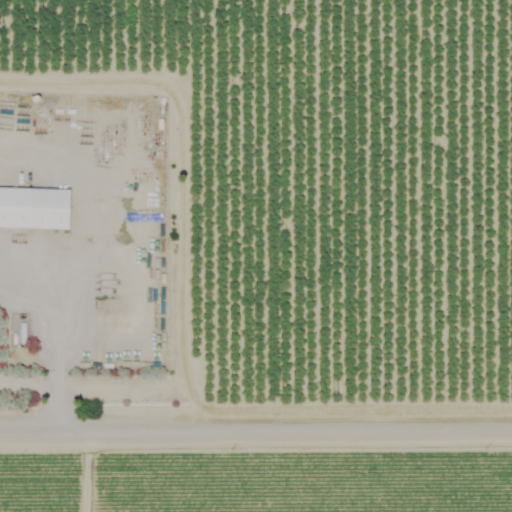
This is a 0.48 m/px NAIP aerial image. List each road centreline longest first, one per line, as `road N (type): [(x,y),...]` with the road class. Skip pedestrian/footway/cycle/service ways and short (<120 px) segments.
road 1 (track): [(0,427),(511,416)]
road 2 (track): [(53,426),(57,265)]
